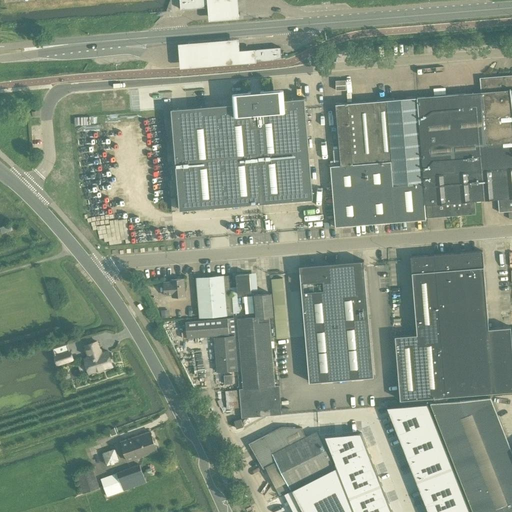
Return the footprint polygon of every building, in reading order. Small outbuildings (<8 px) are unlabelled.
[(179,0),(181,9),(182,9),(209,7),(208,0),(179,0)] [(238,0),(206,0),(209,21),(240,18),(238,0)] [(239,38),(177,44),(179,68),(256,61),(255,49),(240,50),(239,38)] [(257,49),(258,61),(275,60),(282,57),(282,47),(257,49)] [(416,98),(425,204),(474,200),(497,198),(498,212),(511,210),(511,75),(480,78),(481,92),(416,98)] [(180,210),(313,199),(305,98),(274,101),(274,94),(264,92),(264,91),(261,91),(251,92),(248,92),(248,94),(243,95),(244,103),(171,109),(172,109),(180,209),(180,210)] [(425,219),(424,204),(415,97),(335,104),(340,165),(331,166),(336,226),(425,219)] [(474,200),(425,204),(426,218),(475,213),(474,200)] [(0,227),(0,228),(2,233),(13,230),(11,224),(0,227)] [(395,336),(400,399),(511,390),(511,349),(510,326),(488,328),(482,250),(460,252),(460,253),(454,253),(434,254),(434,255),(427,255),(410,256),(417,334),(395,336)] [(299,272),(309,381),(374,376),(364,266),(366,266),(365,266),(339,268),(339,262),(324,263),(324,269),(298,271),(298,272),(299,272)] [(235,274),(237,294),(249,293),(247,272),(235,274)] [(195,277),(197,317),(233,315),(230,275),(195,277)] [(287,318),(285,277),(273,277),(275,319),(287,318)] [(170,295),(170,297),(184,296),(183,278),(169,279),(169,282),(164,282),(165,295),(170,295)] [(231,287),(234,312),(240,312),(239,306),(238,306),(238,304),(244,303),(243,297),(237,298),(236,287),(231,287)] [(237,319),(243,389),(274,386),(269,316),(272,316),(270,293),(253,295),(255,317),(237,319)] [(228,318),(185,322),(186,338),(215,336),(217,372),(238,370),(235,336),(234,318),(228,318)] [(85,359),(90,374),(113,367),(108,352),(101,354),(98,343),(86,346),(89,358),(85,359)] [(70,351),(55,356),(58,365),(74,361),(70,351)] [(224,375),(225,384),(233,384),(232,374),(224,375)] [(274,386),(243,389),(240,389),(242,417),(281,414),(279,386),(274,386)] [(225,391),(227,409),(239,408),(237,390),(225,391)] [(511,511),(511,456),(505,439),(489,398),(432,404),(472,511),(511,511)] [(427,403),(387,407),(398,435),(434,421),(427,403)] [(233,421),(236,429),(243,426),(240,419),(233,421)] [(434,421),(398,435),(407,458),(444,444),(434,421)] [(306,436),(302,427),(281,426),(249,443),(253,450),(255,449),(263,463),(261,464),(263,469),(276,462),(283,476),(272,482),(279,495),(335,467),(318,433),(317,430),(306,436)] [(117,434),(115,427),(109,429),(111,436),(117,434)] [(150,431),(121,441),(128,461),(158,451),(150,431)] [(361,433),(325,436),(333,456),(365,443),(361,433)] [(365,443),(333,456),(336,462),(335,462),(337,467),(338,470),(371,457),(365,443)] [(444,444),(407,458),(417,482),(453,467),(444,444)] [(103,453),(107,465),(120,461),(115,448),(103,453)] [(371,457),(338,470),(344,484),(376,471),(371,457)] [(101,478),(108,497),(147,483),(140,464),(101,478)] [(337,467),(292,489),(303,511),(354,511),(355,511),(349,498),(344,484),(338,470),(337,467)] [(453,467),(417,482),(426,505),(462,491),(453,467)] [(100,488),(93,469),(77,474),(83,494),(100,488)] [(376,471),(344,484),(349,498),(382,485),(376,471)] [(382,485),(349,498),(355,511),(388,499),(382,485)] [(470,511),(462,491),(426,505),(428,511),(470,511)] [(392,511),(388,499),(355,511),(354,511),(392,511)]
